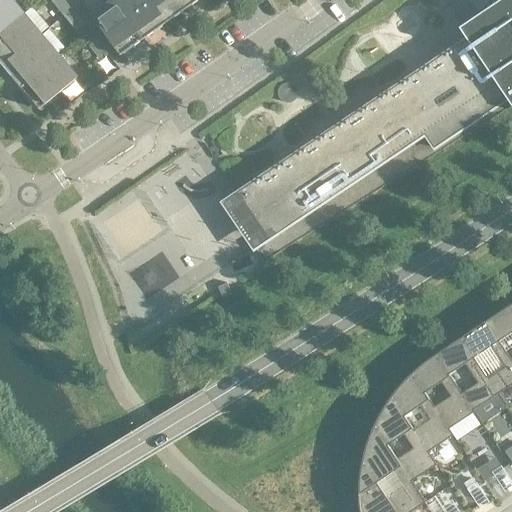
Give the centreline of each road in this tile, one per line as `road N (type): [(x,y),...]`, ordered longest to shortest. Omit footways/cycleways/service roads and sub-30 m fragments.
road 1 (secondary): [(24,511),(511,206)]
road 2 (residential): [(29,200),(323,0)]
